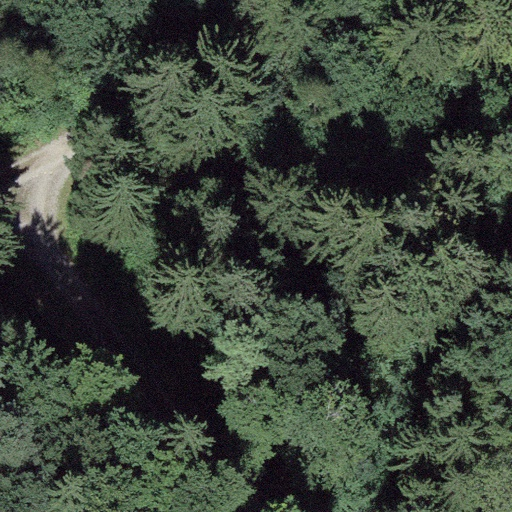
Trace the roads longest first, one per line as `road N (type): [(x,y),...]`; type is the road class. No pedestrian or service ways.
road 1 (track): [(8,183),(225,511)]
road 2 (track): [(0,186),(233,0)]
